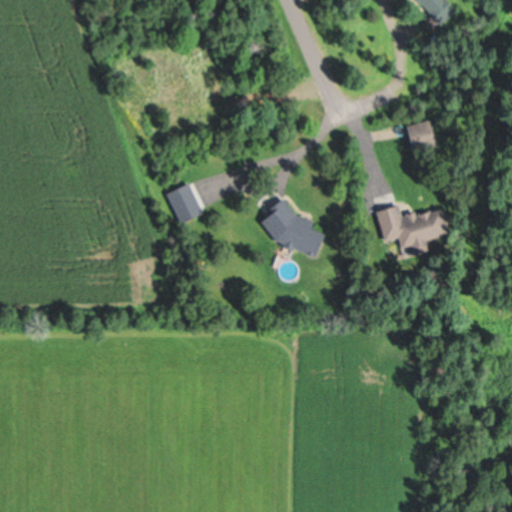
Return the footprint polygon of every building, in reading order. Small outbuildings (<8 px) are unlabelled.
[(416,0),(440,24),(456,8),(447,0),(416,0)] [(410,151),(432,143),(423,119),(402,126),(410,151)] [(169,196),(185,225),(209,212),(192,183),(169,196)] [(256,234),(312,254),(320,233),(306,228),(310,216),(268,201),(256,234)] [(437,207),(395,216),(393,205),(372,210),(378,241),(394,237),(396,245),(443,235),(437,207)]
